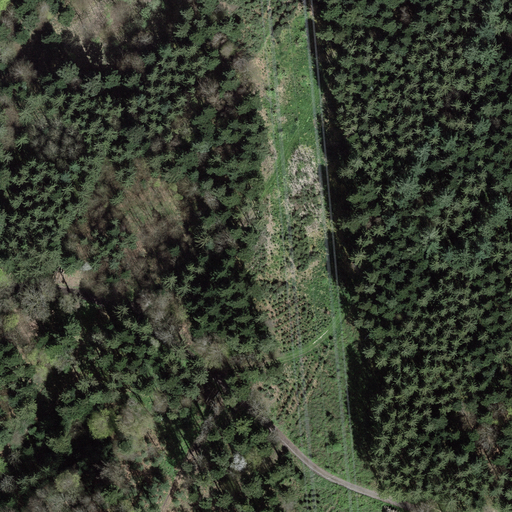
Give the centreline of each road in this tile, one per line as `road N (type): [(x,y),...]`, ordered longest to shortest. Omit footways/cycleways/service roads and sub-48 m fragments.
road 1 (track): [(210,369),(279,360),(335,323),(495,0)]
road 2 (track): [(0,286),(108,302),(210,369),(323,474),(418,511)]
